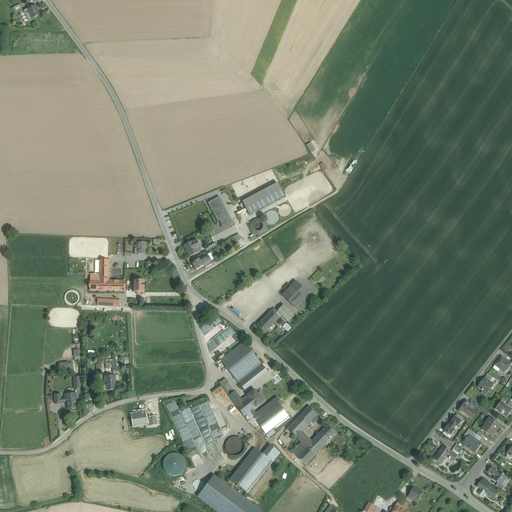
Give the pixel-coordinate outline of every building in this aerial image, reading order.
[(35,5),(24,11),(24,12),(24,13),(28,21),(39,16),(36,10),(37,9),(35,5)] [(313,173),(322,169),(320,164),(311,168),(313,173)] [(284,196),(277,183),(242,202),(249,215),(284,196)] [(219,197),(207,203),(217,222),(219,221),(222,226),(232,221),(219,197)] [(248,227),(258,238),(269,228),(258,217),(248,227)] [(215,230),(209,233),(214,242),(237,230),(232,221),(222,226),(219,228),(215,230)] [(193,242),(185,246),(190,256),(205,249),(204,247),(200,249),(197,243),(198,242),(197,240),(195,239),(194,240),(193,242)] [(242,239),(237,242),(240,247),(245,244),(242,239)] [(146,243),(136,242),(136,247),(138,247),(138,254),(145,255),(145,247),(146,247),(146,243)] [(199,259),(191,263),(196,270),(204,265),(210,261),(211,261),(208,256),(200,261),(199,259)] [(108,261),(100,260),(99,275),(90,275),(90,290),(124,291),(124,281),(108,281),(108,261)] [(144,281),(133,281),(133,292),(144,293),(144,281)] [(308,294),(296,282),(282,296),(294,308),(308,294)] [(283,305),(277,311),(274,308),(272,311),(279,318),(281,316),(288,322),(294,316),(283,305)] [(272,311),(262,320),(266,324),(268,323),(269,324),(272,322),(274,323),(279,318),(272,311)] [(266,324),(262,320),(256,326),(263,334),(274,323),(272,322),(269,324),(268,323),(266,324)] [(244,341),(220,360),(238,383),(261,364),(244,341)] [(511,364),(502,357),(495,365),(504,372),(511,364)] [(261,364),(238,383),(244,390),(267,371),(261,364)] [(115,376),(104,377),(104,382),(106,382),(107,391),(115,390),(114,381),(115,381),(115,376)] [(498,382),(493,377),(489,382),(492,385),(494,387),(498,382)] [(225,378),(219,383),(228,396),(233,393),(227,384),(228,383),(225,378)] [(489,382),(484,379),(482,383),(479,388),(478,387),(478,388),(483,391),(484,390),(487,392),(492,385),(489,382)] [(254,390),(247,395),(248,397),(256,407),(263,401),(254,390)] [(242,402),(235,391),(233,393),(228,396),(241,413),(243,416),(245,415),(249,412),(256,407),(248,397),(242,402)] [(76,394),(65,395),(65,398),(65,403),(67,402),(68,409),(76,408),(75,400),(77,400),(76,394)] [(256,417),(256,416),(254,418),(249,412),(245,415),(257,430),(261,427),(267,435),(289,418),(277,402),(256,417)] [(475,408),(466,402),(460,410),(473,419),(478,411),(479,410),(475,408)] [(506,406),(502,403),(499,406),(500,407),(498,410),(506,416),(510,410),(511,409),(506,406)] [(485,409),(478,404),(475,408),(479,410),(478,411),(482,413),(483,412),(485,410),(485,409)] [(309,406),(287,429),(296,437),(302,431),(312,420),(318,415),(309,406)] [(146,419),(145,413),(144,413),(144,411),(139,412),(139,414),(132,415),(134,426),(147,424),(147,426),(150,426),(149,419),(146,419)] [(318,415),(312,420),(315,423),(321,418),(318,415)] [(462,422),(455,417),(444,431),(451,436),(455,430),(453,429),(456,425),(458,426),(462,422)] [(501,425),(490,417),(486,424),(496,432),(501,425)] [(496,432),(486,424),(481,430),(492,437),(496,432)] [(337,434),(328,425),(321,433),(329,441),(337,434)] [(476,435),(469,429),(466,434),(470,437),(470,436),(473,439),(476,435)] [(312,441),(302,431),(296,437),(301,443),(306,448),(312,441)] [(312,441),(306,448),(315,456),(329,441),(321,433),(312,441)] [(473,439),(470,436),(470,437),(464,444),(475,452),(478,447),(478,448),(481,444),(478,442),(473,439)] [(244,450),(244,446),(244,443),(241,440),(238,438),(235,437),(231,438),(228,440),(226,443),(226,447),(226,450),(228,453),(231,455),(235,456),(239,455),(242,453),(244,450)] [(301,443),(292,452),(297,458),(306,448),(301,443)] [(458,445),(454,450),(459,454),(463,448),(458,445)] [(255,448),(230,480),(247,494),(279,454),(269,446),(262,454),(255,448)] [(451,451),(444,446),(442,450),(441,449),(434,459),(441,464),(448,455),(450,457),(449,459),(450,460),(450,459),(454,461),(458,456),(451,451)] [(306,448),(297,458),(305,466),(315,456),(306,448)] [(162,458),(168,478),(188,471),(181,452),(162,458)] [(490,470),(505,481),(507,478),(501,474),(502,472),(499,470),(498,471),(492,467),(490,470)] [(505,481),(490,470),(488,472),(494,477),(493,478),(496,480),(495,481),(498,483),(499,482),(502,485),(502,484),(505,481)] [(258,511),(261,509),(211,472),(195,494),(219,511),(258,511)] [(502,485),(499,482),(498,483),(496,486),(502,491),(505,486),(502,484),(502,485)] [(486,483),(485,483),(483,485),(480,483),(477,487),(480,490),(478,493),(480,495),(479,495),(480,496),(480,495),(482,497),(485,493),(494,499),(499,492),(486,483)] [(419,491),(413,488),(408,498),(412,500),(418,503),(423,493),(419,490),(419,491)] [(398,502),(397,505),(396,505),(391,511),(409,511),(406,510),(407,509),(405,508),(406,506),(398,502)] [(371,511),(375,506),(369,503),(364,511),(365,511),(371,511)]
